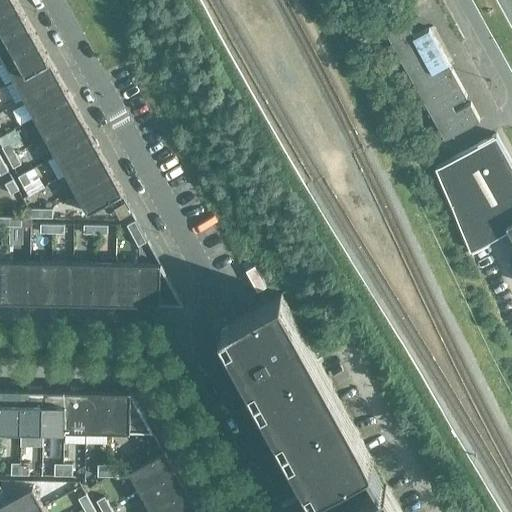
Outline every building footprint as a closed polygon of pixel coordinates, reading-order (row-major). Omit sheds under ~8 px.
[(0,0),(0,12),(19,2),(17,0),(0,0)] [(0,36),(29,21),(19,2),(0,12),(0,36)] [(468,96),(451,65),(430,27),(415,35),(408,23),(406,19),(386,31),(446,138),(480,119),(471,102),(456,110),(453,104),(468,96)] [(0,52),(4,59),(40,40),(29,21),(0,36),(0,52)] [(15,78),(50,59),(40,40),(4,59),(15,78)] [(25,98),(61,78),(50,59),(15,78),(25,98)] [(35,116),(71,97),(61,78),(25,98),(35,116)] [(46,135),(82,116),(71,97),(35,116),(46,135)] [(56,154),(92,135),(82,116),(46,135),(56,154)] [(511,160),(497,133),(436,166),(471,249),(511,227),(511,229),(511,160)] [(67,173),(103,153),(92,135),(56,154),(67,173)] [(16,152),(10,141),(2,146),(8,156),(16,152)] [(22,162),(16,152),(8,156),(14,167),(22,162)] [(77,192),(113,172),(103,153),(67,173),(77,192)] [(9,170),(3,159),(0,160),(0,172),(1,174),(9,170)] [(32,181),(26,171),(19,175),(24,186),(32,181)] [(124,192),(113,172),(77,192),(88,212),(124,192)] [(19,189),(13,178),(5,182),(11,193),(19,189)] [(130,212),(124,202),(114,208),(120,218),(130,212)] [(41,216),(41,207),(29,207),(29,216),(41,216)] [(53,217),(53,208),(41,207),(41,216),(53,217)] [(0,224),(10,225),(10,216),(0,215),(0,224)] [(22,225),(22,216),(10,216),(10,225),(22,225)] [(141,230),(135,220),(127,224),(133,235),(141,230)] [(53,232),(53,223),(41,222),(41,231),(53,232)] [(65,232),(65,223),(53,223),(53,232),(65,232)] [(96,232),(96,223),(84,223),(84,232),(96,232)] [(108,233),(108,224),(96,223),(96,232),(108,233)] [(147,241),(141,230),(133,235),(139,245),(147,241)] [(0,300),(8,300),(9,259),(0,259),(0,300)] [(30,301),(31,260),(9,259),(8,300),(30,301)] [(52,301),(52,260),(31,260),(30,301),(52,301)] [(73,302),(74,261),(52,260),(52,301),(73,302)] [(95,302),(96,261),(74,261),(73,302),(95,302)] [(116,302),(117,261),(96,261),(95,302),(116,302)] [(138,303),(139,262),(117,261),(116,302),(138,303)] [(182,302),(160,262),(139,262),(138,303),(161,303),(161,301),(182,302)] [(368,463),(276,296),(256,307),(257,308),(228,324),(244,352),(249,361),(320,490),(355,471),(368,463)] [(0,428),(21,429),(22,390),(22,388),(1,388),(1,389),(0,420),(0,428)] [(43,429),(44,390),(44,388),(22,388),(22,390),(21,429),(43,429)] [(65,430),(65,391),(65,389),(44,388),(44,390),(43,429),(65,430)] [(86,430),(87,391),(87,389),(65,389),(65,391),(65,430),(86,430)] [(108,430),(109,392),(109,390),(87,389),(87,391),(86,430),(108,430)] [(153,431),(131,392),(131,390),(109,390),(109,392),(108,430),(153,431)] [(176,469),(165,450),(130,469),(141,489),(176,469)] [(21,474),(21,462),(12,462),(12,474),(21,474)] [(30,474),(30,462),(21,462),(21,474),(30,474)] [(64,475),(64,463),(55,462),(55,474),(64,475)] [(73,475),(73,463),(64,463),(64,475),(73,475)] [(107,475),(107,463),(98,463),(98,475),(107,475)] [(116,476),(116,464),(107,463),(107,475),(116,476)] [(151,508),(187,488),(176,469),(141,489),(151,508)] [(32,511),(44,505),(33,486),(0,503),(0,510),(1,511),(32,511)] [(395,511),(381,486),(368,493),(351,503),(333,511),(395,511)] [(153,511),(188,511),(197,507),(187,488),(151,508),(153,511)] [(92,503),(87,493),(79,497),(84,508),(92,503)] [(111,506),(105,495),(97,499),(103,510),(111,506)] [(97,511),(92,503),(84,508),(86,511),(97,511)]
